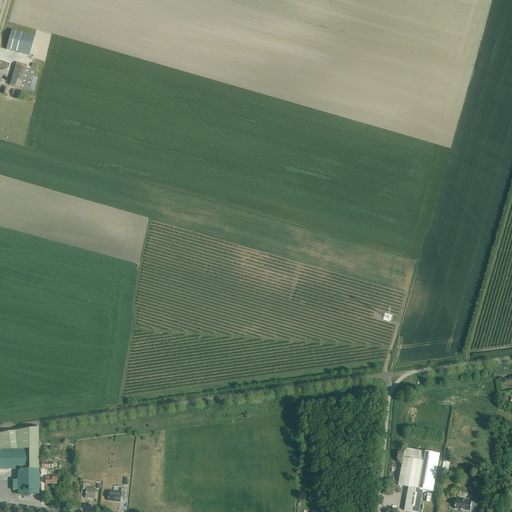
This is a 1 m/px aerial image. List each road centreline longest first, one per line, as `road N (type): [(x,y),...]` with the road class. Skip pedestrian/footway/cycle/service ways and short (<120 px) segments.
road 1 (track): [(0,428),(410,372)]
road 2 (unclassified): [(377,511),(389,395),(410,372)]
